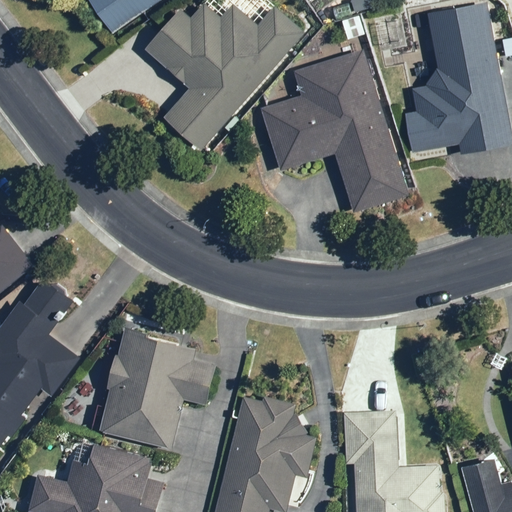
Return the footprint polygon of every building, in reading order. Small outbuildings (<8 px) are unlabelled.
[(100,0),(123,33),(170,0),(100,0)] [(198,89),(172,117),(210,151),(315,34),(285,8),(281,13),(267,0),(258,0),(249,11),(243,5),(231,19),(214,4),(200,20),(191,12),(156,52),(198,89)] [(380,0),(365,0),(359,2),(363,13),(383,7),(380,0)] [(434,87),(421,90),(425,113),(414,115),(422,155),(468,146),(470,157),(511,148),(511,84),(496,3),(436,15),(447,69),(434,87)] [(366,17),(350,22),(356,40),(372,35),(366,17)] [(420,197),(373,50),(366,52),(363,40),(331,50),(335,63),(304,73),(312,98),(271,111),(290,172),(344,155),(363,215),(420,197)] [(0,285),(30,263),(0,223),(0,285)] [(0,439),(5,432),(9,435),(24,415),(19,411),(38,386),(49,393),(78,355),(46,330),(71,297),(41,275),(21,302),(17,298),(0,320),(0,439)] [(105,384),(108,385),(97,426),(168,444),(180,396),(202,401),(212,361),(191,356),(194,344),(141,330),(141,328),(124,324),(116,353),(113,352),(105,384)] [(511,372),(511,441),(506,443),(511,465),(511,480),(508,479),(498,482),(491,457),(459,466),(471,511),(511,511),(511,363),(510,364),(511,372)] [(314,434),(304,432),(304,430),(293,410),(289,412),(292,400),(261,392),(259,398),(241,394),(211,511),(265,511),(267,505),(283,510),(293,471),(304,474),(314,434)] [(351,461),(353,511),(442,511),(441,488),(437,488),(435,462),(396,464),(393,407),(342,410),(345,461),(351,461)] [(26,507),(45,511),(151,511),(161,479),(144,474),(148,459),(146,459),(147,455),(76,436),(64,480),(35,472),(26,507)]
